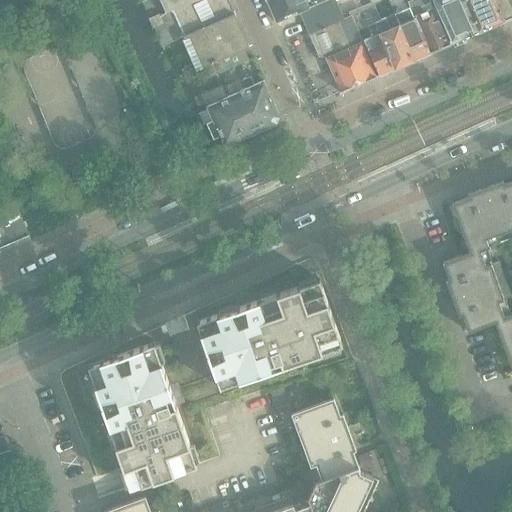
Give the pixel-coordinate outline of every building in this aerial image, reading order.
[(234,13),(228,0),(159,0),(165,13),(160,16),(164,24),(154,28),(162,46),(183,36),(234,13)] [(264,0),(265,2),(267,1),(276,22),(299,12),(329,0),(264,0)] [(431,52),(417,21),(409,24),(403,11),(411,8),(407,2),(406,0),(396,0),(389,4),(394,15),(414,60),(431,52)] [(449,45),(437,17),(434,9),(433,9),(429,0),(412,0),(407,2),(411,8),(415,17),(417,21),(431,52),(449,45)] [(474,17),(465,0),(433,0),(441,17),(453,43),(465,38),(464,38),(479,31),(479,32),(480,31),(474,17)] [(502,17),(493,0),(465,0),(474,17),(480,31),(481,31),(494,25),(495,25),(494,24),(503,21),(502,17)] [(511,17),(511,0),(493,0),(502,17),(503,21),(511,17)] [(375,76),(361,42),(356,31),(366,27),(371,37),(364,41),(379,75),(396,68),(376,23),(381,21),(375,8),(309,35),(319,57),(325,59),(340,92),(342,91),(374,77),(375,76)] [(249,47),(234,13),(183,36),(184,39),(182,41),(195,71),(198,70),(202,79),(216,73),(248,59),(244,49),(249,47)] [(414,60),(394,15),(390,17),(381,21),(376,23),(396,68),(414,60)] [(279,116),(264,80),(253,84),(250,77),(242,80),(245,88),(226,96),(244,138),(275,124),(276,123),(279,116)] [(244,138),(226,96),(222,86),(207,93),(206,92),(201,94),(202,95),(200,96),(211,120),(205,122),(213,140),(219,137),(224,147),(244,138)] [(511,181),(504,184),(503,181),(467,194),(468,197),(451,203),(469,252),(477,250),(478,251),(487,248),(486,247),(511,236),(511,181)] [(14,201),(0,206),(0,246),(13,241),(28,235),(14,201)] [(511,296),(498,260),(483,266),(478,251),(477,250),(469,252),(442,262),(449,279),(445,280),(459,316),(462,315),(468,332),(495,322),(503,319),(502,316),(497,302),(511,296)] [(64,370),(60,374),(60,381),(96,477),(97,477),(123,468),(130,487),(130,488),(197,465),(197,464),(220,457),(209,423),(205,410),(263,390),(301,378),(353,360),(347,343),(318,263),(313,259),(307,259),(183,316),(167,323),(165,324),(160,326),(64,370)] [(511,313),(511,314),(511,313),(502,316),(503,319),(495,322),(511,368),(511,313)] [(283,387),(269,392),(275,409),(289,404),(283,387)] [(356,450),(348,427),(342,414),(340,415),(333,398),(291,413),(314,476),(316,481),(358,466),(353,451),(356,450)] [(0,469),(15,464),(4,436),(0,437),(0,469)] [(363,511),(379,480),(360,471),(358,466),(316,481),(310,494),(308,498),(313,511),(363,511)] [(159,511),(159,510),(154,511),(150,511),(145,496),(103,511),(159,511)] [(313,511),(308,498),(293,504),(290,496),(255,509),(255,511),(313,511)]
